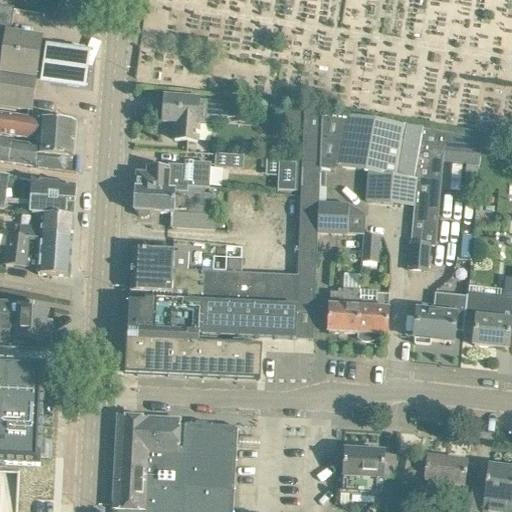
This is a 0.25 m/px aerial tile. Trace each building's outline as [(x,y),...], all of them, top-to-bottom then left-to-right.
[(0,107),(30,112),(41,41),(0,35),(0,30),(10,32),(14,10),(0,7),(0,107)] [(91,57),(45,51),(40,92),(86,98),(91,57)] [(174,139),(176,139),(176,141),(195,143),(196,125),(210,126),(210,117),(237,119),(238,104),(164,98),(163,123),(177,124),(177,127),(175,127),(174,139)] [(314,309),(316,235),(318,203),(321,166),(320,166),(322,114),(305,112),(297,277),(242,274),(226,273),(207,272),(205,304),(314,309)] [(73,158),(76,124),(39,120),(27,119),(0,114),(0,135),(37,141),(35,149),(35,153),(73,158)] [(366,203),(414,207),(420,145),(422,130),(322,114),(320,166),(321,166),(368,174),(366,203)] [(481,139),(422,130),(420,145),(414,207),(407,271),(426,273),(429,247),(435,247),(444,163),(478,167),(481,139)] [(9,145),(0,143),(0,163),(6,165),(9,145)] [(32,168),(35,153),(35,149),(9,145),(6,165),(32,168)] [(35,153),(32,168),(75,175),(77,159),(73,158),(35,153)] [(216,154),(215,168),(229,169),(230,155),(216,154)] [(147,175),(137,175),(136,189),(187,192),(188,187),(204,188),(204,190),(209,190),(210,165),(192,164),(192,168),(169,167),(168,170),(147,169),(147,175)] [(295,166),(278,165),(277,193),(294,194),(295,166)] [(73,218),(75,187),(32,181),(29,215),(36,216),(73,218)] [(187,192),(136,189),(135,198),(132,201),(132,207),(134,210),(134,213),(138,213),(138,217),(141,219),(145,219),(148,218),(148,214),(172,215),(215,217),(216,195),(204,194),(204,190),(204,188),(188,187),(187,192)] [(349,206),(318,203),(316,235),(362,237),(363,237),(364,216),(349,206)] [(172,230),(192,231),(214,233),(215,217),(172,215),(172,230)] [(8,238),(29,240),(72,243),(74,218),(73,218),(36,216),(35,228),(25,228),(25,227),(15,226),(15,234),(9,234),(8,238)] [(271,253),(293,253),(294,223),(251,222),(250,247),(261,247),(260,263),(270,263),(271,253)] [(378,238),(363,237),(362,237),(362,264),(378,264),(378,238)] [(29,240),(8,238),(5,267),(26,269),(26,264),(29,240)] [(72,243),(29,240),(26,264),(38,266),(38,276),(70,278),(72,243)] [(130,300),(200,304),(205,304),(207,272),(187,271),(189,254),(132,251),(130,300)] [(227,259),(226,273),(242,274),(243,260),(227,259)] [(329,308),(329,314),(328,334),(357,336),(360,291),(338,290),(338,294),(331,294),(330,308),(329,308)] [(387,337),(388,318),(388,311),(388,297),(376,296),(377,292),(360,291),(357,336),(357,339),(358,340),(360,341),(362,342),(364,342),(366,342),(367,342),(369,342),(371,341),(372,340),(374,338),(375,337),(387,337)] [(467,294),(467,298),(465,318),(476,319),(473,347),(508,350),(511,323),(503,322),(505,307),(468,303),(469,295),(467,294)] [(463,334),(465,318),(467,298),(466,298),(466,299),(436,296),(434,313),(417,311),(413,340),(415,340),(414,345),(429,347),(430,342),(453,345),(455,331),(462,332),(462,334),(463,334)] [(260,350),(198,347),(199,337),(200,304),(130,300),(130,304),(129,304),(128,331),(128,332),(128,344),(127,344),(125,374),(137,375),(137,377),(152,378),(153,376),(259,381),(260,350)] [(0,322),(18,323),(18,307),(19,304),(0,303),(0,322)] [(313,342),(314,322),(314,314),(314,309),(205,304),(200,304),(199,337),(313,342)] [(18,307),(18,323),(52,325),(52,322),(45,322),(46,309),(18,307)] [(52,325),(18,323),(0,322),(0,347),(16,349),(17,339),(45,341),(45,338),(52,338),(52,325)] [(0,468),(5,469),(5,465),(40,467),(40,457),(44,457),(45,442),(41,442),(42,424),(46,424),(46,409),(42,409),(43,391),(47,391),(48,375),(44,375),(44,366),(0,363),(0,468)] [(232,511),(237,429),(179,426),(180,421),(118,418),(113,511),(117,511),(232,511)] [(383,480),(383,474),(384,454),(366,453),(366,448),(348,447),(348,452),(344,452),(343,477),(341,476),(340,495),(377,497),(378,480),(383,480)] [(464,488),(464,484),(467,464),(427,459),(426,470),(412,468),(413,461),(399,460),(396,481),(410,483),(410,480),(424,482),(424,483),(464,488)] [(511,470),(488,467),(485,487),(482,511),(510,511),(511,499),(511,470)]
